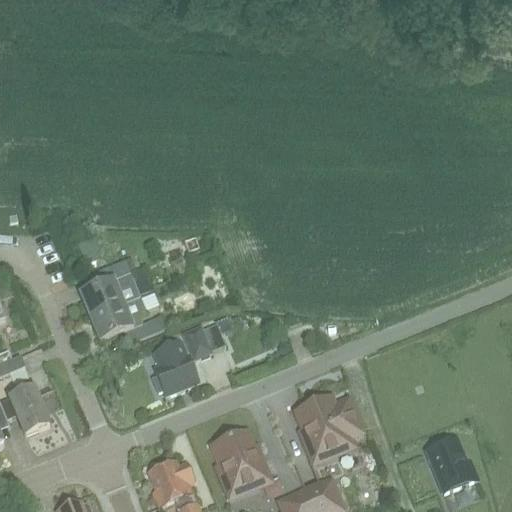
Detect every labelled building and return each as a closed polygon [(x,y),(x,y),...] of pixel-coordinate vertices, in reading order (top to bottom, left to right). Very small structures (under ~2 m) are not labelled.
[(110,253),(120,248),(112,233),(103,238),(110,253)] [(90,322),(137,302),(136,299),(153,293),(146,272),(131,278),(125,264),(98,275),(104,288),(80,298),(90,322)] [(137,302),(90,322),(99,346),(123,336),(128,348),(170,331),(165,319),(139,330),(136,321),(144,318),(137,302)] [(182,338),(188,351),(193,364),(212,356),(201,330),(182,338)] [(290,352),(289,348),(285,346),(280,347),(277,352),(277,356),(282,359),(287,357),(290,352)] [(154,372),(166,401),(197,388),(188,366),(181,347),(160,356),(165,368),(154,372)] [(0,367),(11,363),(7,354),(0,357),(0,367)] [(0,367),(0,381),(25,371),(20,359),(11,363),(0,367)] [(50,429),(35,392),(33,393),(30,385),(16,391),(19,399),(10,402),(25,440),(50,429)] [(490,410),(491,390),(449,389),(448,409),(490,410)] [(346,452),(343,444),(362,437),(358,426),(359,425),(355,414),(352,413),(348,403),(333,410),(330,403),(331,403),(330,402),(296,416),(297,417),(309,444),(306,446),(314,466),(346,452)] [(218,471),(230,500),(269,484),(256,452),(255,450),(252,452),(247,438),(246,436),(245,437),(242,435),(231,440),(231,443),(212,450),(213,452),(213,451),(221,470),(218,471)] [(466,468),(456,443),(427,456),(444,497),(478,483),(471,466),(466,468)] [(198,511),(191,497),(188,487),(194,485),(186,466),(177,469),(175,465),(147,477),(155,495),(152,496),(158,511),(159,511),(174,506),(176,511),(198,511)] [(344,511),(332,484),(305,495),(311,511),(344,511)] [(269,490),(247,499),(250,507),(273,498),(269,490)] [(311,511),(305,495),(275,505),(277,511),(311,511)]
